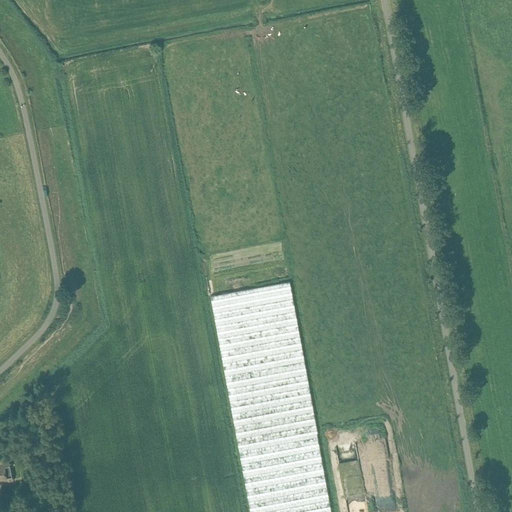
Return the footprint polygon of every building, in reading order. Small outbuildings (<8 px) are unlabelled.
[(330,511),(289,287),(211,302),(250,511),(330,511)] [(368,453),(387,448),(384,435),(365,440),(368,453)] [(357,445),(337,447),(341,478),(360,476),(357,445)] [(0,457),(0,483),(10,481),(10,477),(13,477),(10,462),(8,463),(7,458),(18,456),(17,447),(6,449),(7,456),(0,457)] [(25,460),(25,469),(39,470),(39,461),(25,460)] [(52,467),(43,470),(45,478),(54,476),(52,467)]
